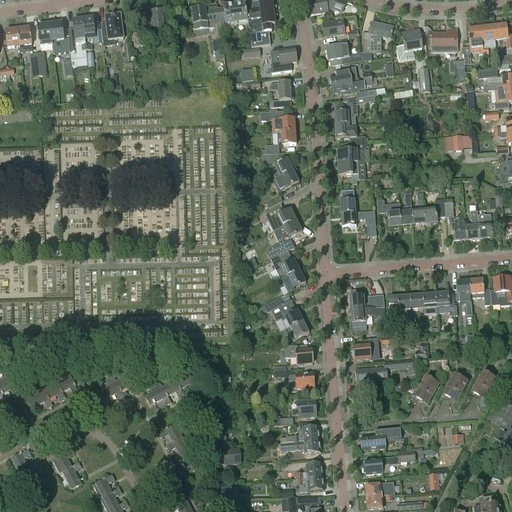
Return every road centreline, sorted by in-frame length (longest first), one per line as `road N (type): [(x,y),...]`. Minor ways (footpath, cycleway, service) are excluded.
road 1 (residential): [(324,274),(297,0)]
road 2 (residential): [(324,274),(511,258)]
road 3 (residential): [(146,511),(100,437),(0,429)]
road 4 (residential): [(337,429),(324,274)]
road 5 (residential): [(371,0),(409,9),(511,3)]
road 6 (residential): [(337,429),(476,417)]
